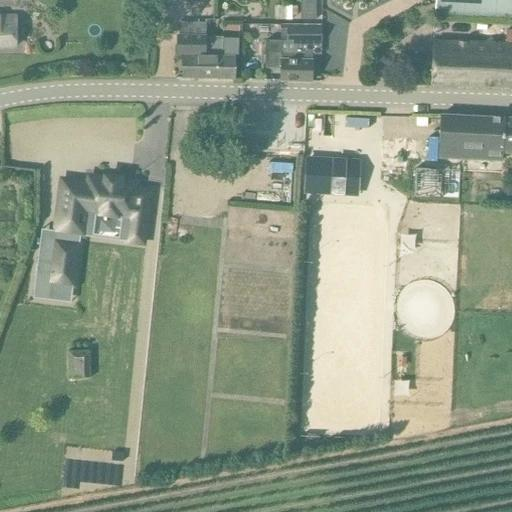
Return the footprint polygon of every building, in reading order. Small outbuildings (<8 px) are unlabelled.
[(301,0),(301,20),(317,20),(317,0),(301,0)] [(511,15),(511,0),(435,0),(435,13),(511,15)] [(0,16),(0,46),(16,47),(16,16),(0,16)] [(180,39),(177,38),(177,55),(183,56),(183,78),(235,79),(235,58),(238,58),(238,39),(204,38),(205,24),(180,24),(180,39)] [(322,27),(294,26),(287,26),(287,41),(266,41),(265,68),(282,68),(281,81),(311,82),(313,38),(322,38),(322,27)] [(434,41),(432,84),(511,87),(511,31),(504,31),(503,44),(434,41)] [(511,119),(440,116),(439,135),(438,160),(501,163),(501,154),(511,154),(511,119)] [(417,173),(418,160),(418,140),(382,139),(381,172),(417,173)] [(0,148),(0,158),(0,164),(17,161),(16,147),(0,148)] [(305,157),(303,195),(331,196),(358,198),(360,160),(305,157)] [(59,177),(52,230),(55,231),(54,233),(80,236),(85,237),(88,214),(95,215),(97,215),(97,217),(120,219),(120,218),(121,218),(129,219),(126,242),(126,245),(146,247),(153,189),(140,187),(141,180),(125,178),(125,176),(103,173),(103,175),(86,173),(85,180),(59,177)] [(54,240),(49,283),(73,286),(77,287),(83,243),(80,243),(54,240)] [(69,352),(69,379),(90,379),(90,352),(69,352)]
